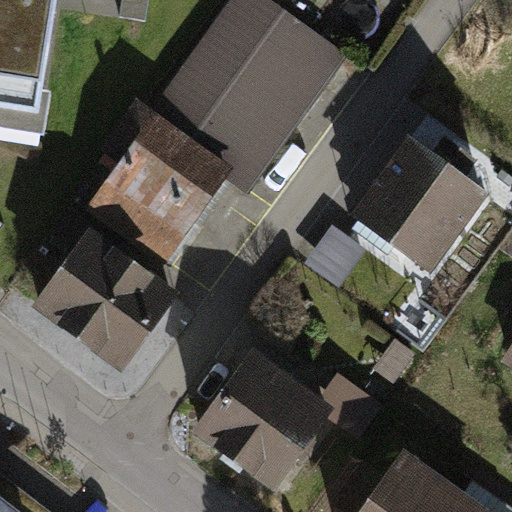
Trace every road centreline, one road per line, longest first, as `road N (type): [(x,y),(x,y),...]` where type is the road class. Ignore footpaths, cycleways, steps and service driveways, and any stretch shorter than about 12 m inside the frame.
road 1 (residential): [(452,0),(121,450)]
road 2 (tertiary): [(0,359),(121,450)]
